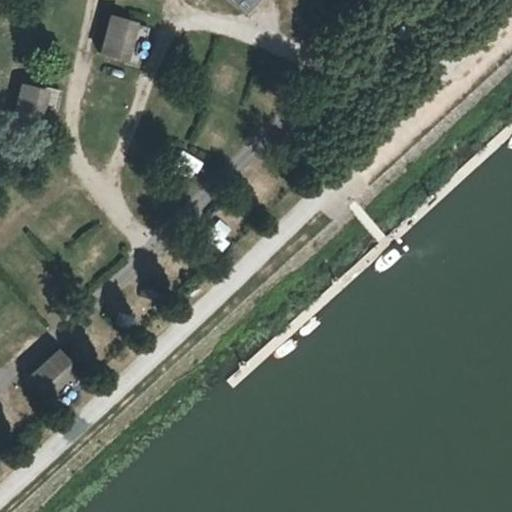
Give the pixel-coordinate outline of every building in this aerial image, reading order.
[(225,0),(231,5),(235,0),(240,0),(249,9),(257,0),(225,0)] [(240,0),(235,0),(231,5),(242,16),(249,9),(240,0)] [(95,56),(130,65),(141,26),(106,17),(95,56)] [(255,82),(265,91),(278,77),(268,67),(255,82)] [(11,118),(45,125),(53,87),(19,81),(11,118)] [(64,245),(71,219),(50,213),(43,240),(64,245)] [(53,400),(81,384),(59,348),(32,363),(53,400)]
